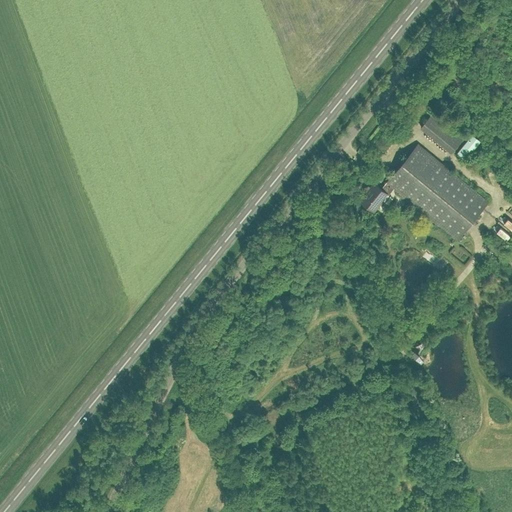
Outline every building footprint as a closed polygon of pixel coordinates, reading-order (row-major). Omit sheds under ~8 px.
[(433,110),(419,127),(451,153),(465,135),(433,110)] [(465,159),(481,140),(472,133),(457,152),(465,159)] [(456,240),(488,201),(418,143),(386,182),(381,188),(374,183),(360,200),(374,211),(387,194),(388,195),(393,188),(456,240)] [(379,206),(384,213),(390,209),(385,202),(379,206)] [(503,235),(509,229),(502,222),(496,228),(503,235)]
